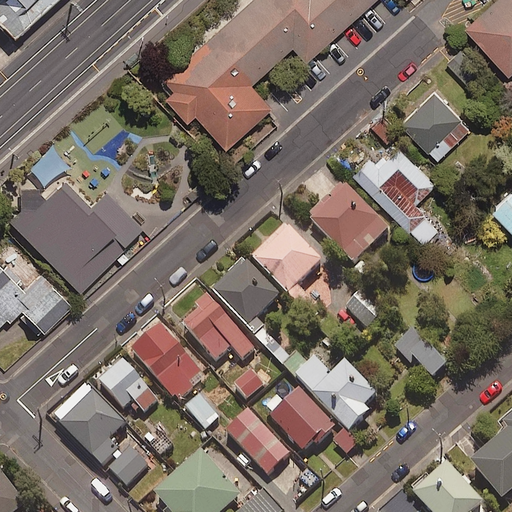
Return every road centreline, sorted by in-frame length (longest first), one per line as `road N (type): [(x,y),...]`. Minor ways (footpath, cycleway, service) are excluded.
road 1 (residential): [(0,412),(416,35)]
road 2 (residential): [(336,511),(511,358)]
road 3 (secondary): [(129,0),(0,116)]
road 4 (residential): [(0,412),(100,511)]
